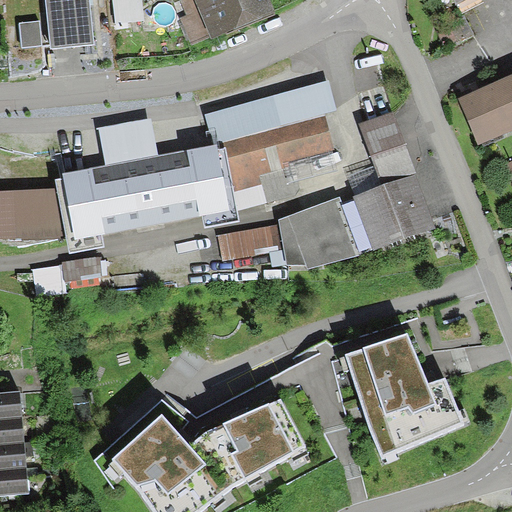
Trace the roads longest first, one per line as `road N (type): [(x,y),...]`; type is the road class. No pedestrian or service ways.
road 1 (residential): [(0,99),(208,76),(288,45),(350,0)]
road 2 (residential): [(511,319),(390,0)]
road 3 (residential): [(368,511),(511,471)]
